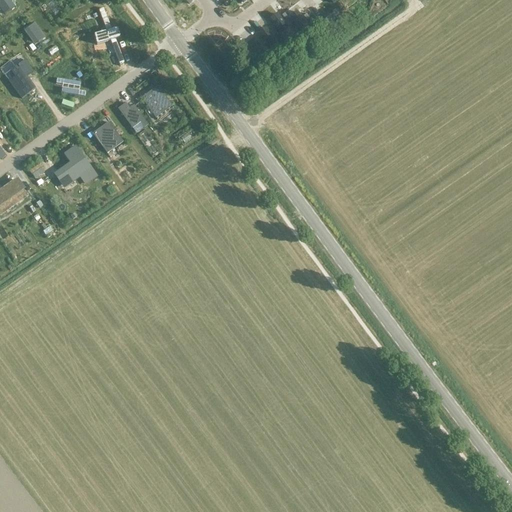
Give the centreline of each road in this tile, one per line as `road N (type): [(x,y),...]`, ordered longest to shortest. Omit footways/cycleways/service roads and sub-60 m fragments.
road 1 (tertiary): [(511,486),(179,42)]
road 2 (residential): [(179,42),(0,169)]
road 3 (track): [(241,127),(414,0)]
